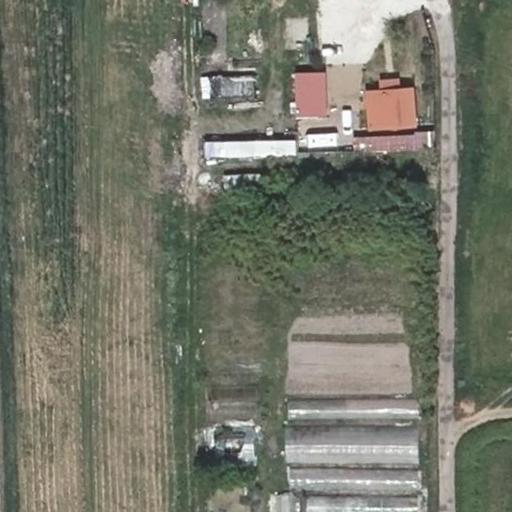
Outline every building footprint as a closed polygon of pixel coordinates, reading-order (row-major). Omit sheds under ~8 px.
[(318,30),(319,58),(332,58),(331,29),(318,30)] [(259,64),(261,40),(239,38),(237,62),(259,64)] [(235,67),(231,87),(253,91),(257,71),(235,67)] [(294,70),(294,116),(325,117),(326,71),(294,70)] [(412,79),(361,87),(368,132),(418,125),(412,79)] [(236,95),(199,98),(201,114),(238,111),(236,95)] [(359,149),(433,150),(434,134),(359,133),(359,149)] [(206,153),(294,157),(295,141),(206,138),(206,153)] [(397,415),(419,416),(420,400),(398,399),(397,415)] [(286,425),(286,464),(292,464),(292,484),(323,485),(323,463),(383,465),(383,459),(418,460),(419,429),(286,425)] [(204,461),(257,461),(257,426),(204,426),(204,461)] [(390,487),(417,490),(418,473),(392,471),(390,487)] [(275,494),(274,511),(295,511),(296,494),(275,494)] [(307,497),(306,511),(333,511),(334,498),(307,497)]
